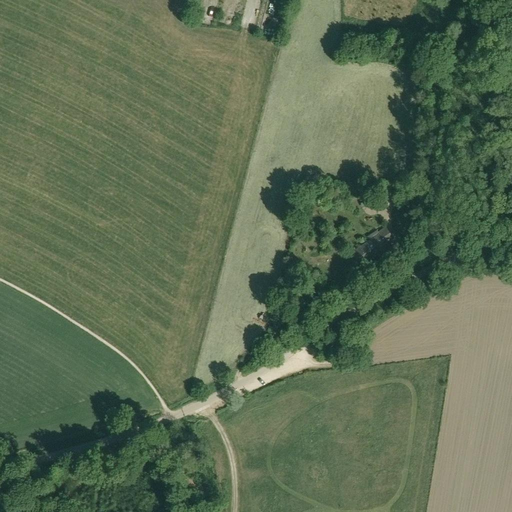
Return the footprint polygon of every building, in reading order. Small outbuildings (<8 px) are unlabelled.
[(250,0),(245,20),(251,22),(257,0),(250,0)] [(272,0),(267,26),(272,27),(271,32),(275,33),(281,0),(272,0)] [(222,20),(231,22),(234,10),(225,8),(222,20)] [(379,233),(380,235),(352,254),(361,267),(389,248),(387,244),(393,240),(385,229),(379,233)] [(339,339),(341,350),(350,348),(348,340),(343,341),(342,339),(339,339)]
